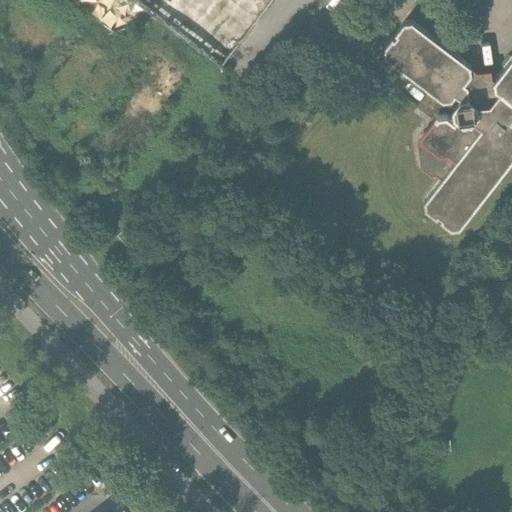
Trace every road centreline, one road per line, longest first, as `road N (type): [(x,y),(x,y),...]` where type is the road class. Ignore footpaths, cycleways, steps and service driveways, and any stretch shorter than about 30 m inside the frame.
road 1 (primary): [(160,393),(143,352),(0,176)]
road 2 (primary): [(0,242),(116,369),(160,393)]
road 3 (primary): [(160,393),(271,511)]
